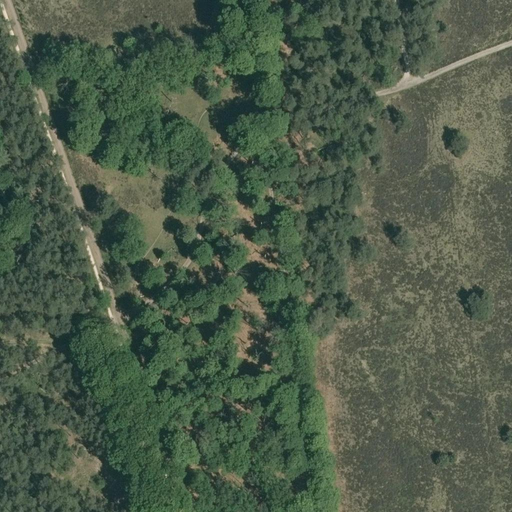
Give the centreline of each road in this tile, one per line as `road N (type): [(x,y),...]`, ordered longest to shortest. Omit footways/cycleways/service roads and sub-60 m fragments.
road 1 (track): [(312,511),(262,130)]
road 2 (track): [(120,321),(7,0)]
road 3 (track): [(262,130),(223,169),(180,273),(120,321)]
road 4 (track): [(187,511),(120,321)]
road 5 (track): [(407,86),(262,130)]
road 6 (track): [(262,130),(242,0)]
road 7 (track): [(120,321),(82,339),(0,344)]
